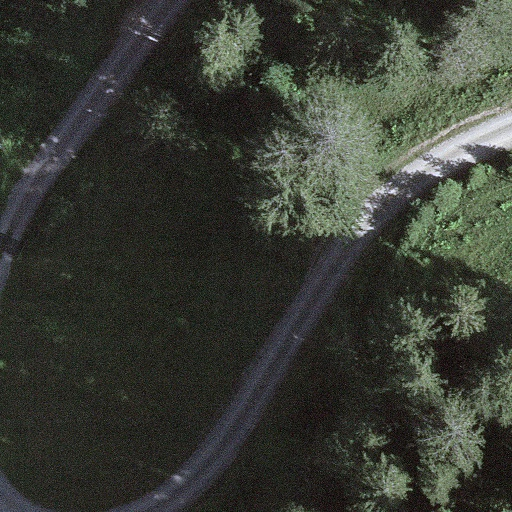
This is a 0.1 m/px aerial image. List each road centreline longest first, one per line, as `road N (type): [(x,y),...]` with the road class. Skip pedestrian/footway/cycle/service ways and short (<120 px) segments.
road 1 (track): [(158,511),(208,469),(376,218),(446,162),(511,129)]
road 2 (track): [(0,255),(55,154),(171,0)]
